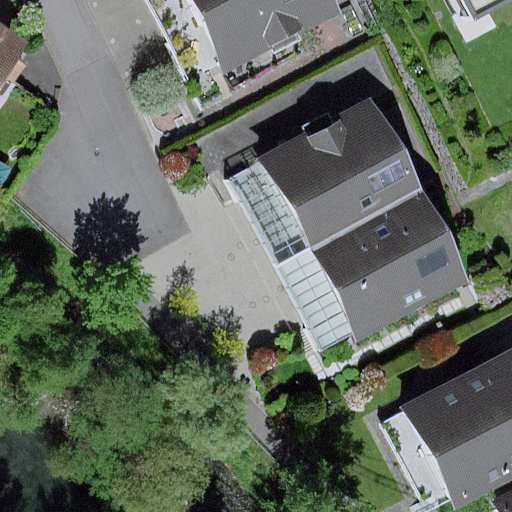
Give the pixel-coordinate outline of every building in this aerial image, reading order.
[(316,17),(307,0),(167,0),(203,72),(316,17)] [(511,0),(462,0),(475,23),(511,2),(511,0)] [(0,95),(31,50),(0,28),(0,95)] [(300,272),(422,203),(380,123),(252,191),(300,272)] [(461,272),(422,203),(300,272),(339,341),(461,272)] [(511,458),(511,387),(501,362),(378,417),(416,501),(511,458)] [(511,511),(511,486),(478,502),(482,511),(511,511)]
